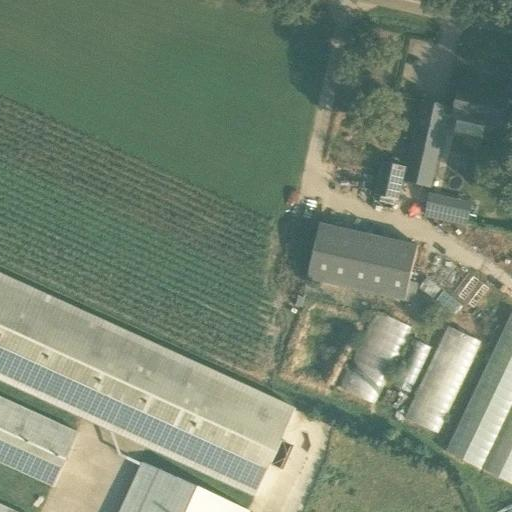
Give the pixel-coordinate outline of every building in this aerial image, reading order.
[(409,36),(405,55),(431,60),(435,41),(409,36)] [(499,130),(509,95),(477,88),(478,83),(462,79),(452,119),(499,130)] [(430,187),(448,107),(422,101),(403,182),(430,187)] [(399,166),(401,159),(388,155),(386,163),(382,162),(375,194),(396,199),(404,167),(399,166)] [(424,216),(468,226),(474,201),(430,191),(424,216)] [(405,302),(418,246),(320,223),(308,280),(405,302)] [(294,408),(0,274),(0,511),(16,511),(0,504),(0,463),(52,487),(77,432),(0,397),(0,380),(254,496),(294,408)] [(340,388),(374,404),(411,326),(377,310),(340,388)] [(511,481),(511,314),(506,312),(448,455),(511,481)] [(403,417),(436,433),(480,340),(447,325),(403,417)] [(394,386),(409,392),(430,346),(416,339),(394,386)] [(142,463),(120,511),(246,511),(247,511),(142,463)]
